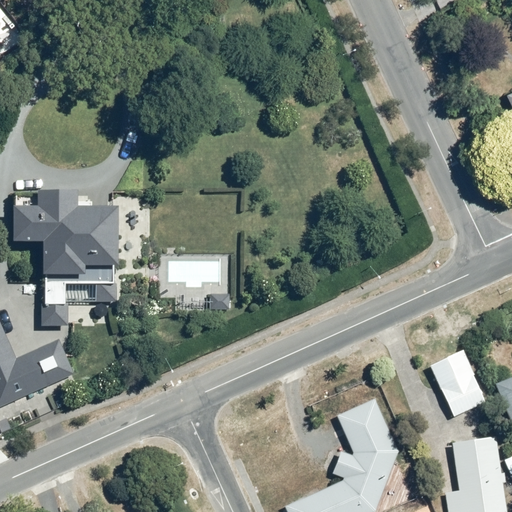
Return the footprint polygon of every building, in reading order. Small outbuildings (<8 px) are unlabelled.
[(33,207),(4,206),(3,241),(33,242),(32,276),(41,276),(40,328),(64,328),(64,305),(111,307),(114,211),(70,209),(71,193),(34,192),(33,207)] [(0,325),(0,406),(71,374),(55,339),(14,358),(0,325)] [(462,349),(428,366),(452,416),(487,400),(462,349)] [(511,378),(493,385),(511,435),(511,378)] [(401,462),(373,396),(335,414),(349,453),(340,451),(332,472),(340,478),(284,504),(286,511),(375,511),(383,509),(401,462)] [(510,511),(499,434),(450,441),(457,491),(443,493),(446,511),(510,511)]
